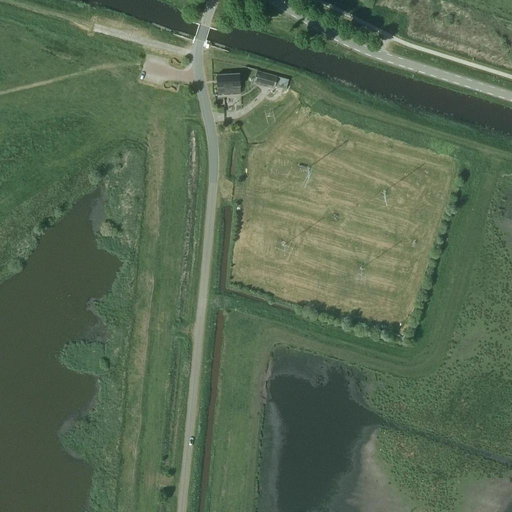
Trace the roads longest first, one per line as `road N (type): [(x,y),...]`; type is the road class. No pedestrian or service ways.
road 1 (unclassified): [(181,511),(214,162),(197,53),(212,0)]
road 2 (tertiary): [(511,97),(375,54),(272,0)]
